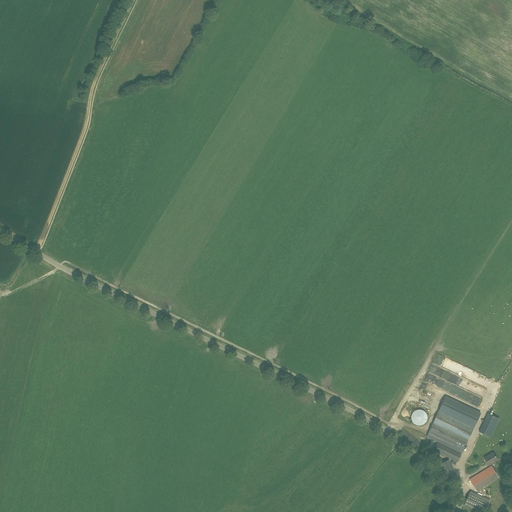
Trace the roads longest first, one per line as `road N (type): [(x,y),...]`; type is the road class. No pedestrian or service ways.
road 1 (unclassified): [(454,511),(416,456),(374,423),(0,230)]
road 2 (track): [(133,0),(96,75),(35,253)]
